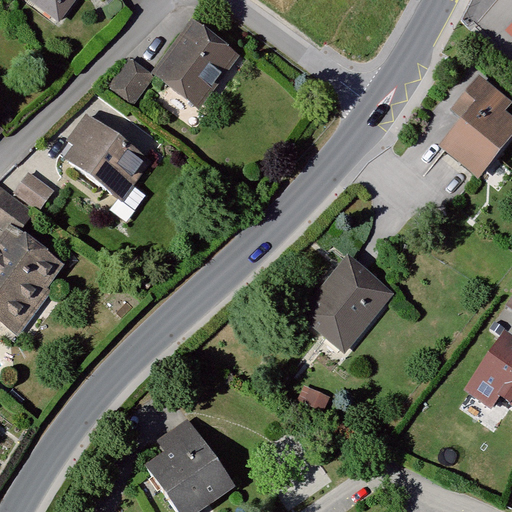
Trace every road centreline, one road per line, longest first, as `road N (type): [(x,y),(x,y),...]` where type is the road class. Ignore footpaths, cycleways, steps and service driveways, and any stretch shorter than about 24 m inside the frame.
road 1 (tertiary): [(19,511),(98,396),(270,233),(376,107)]
road 2 (residential): [(0,158),(168,0)]
road 3 (residential): [(376,107),(233,0)]
road 4 (residential): [(473,511),(380,470),(321,511)]
road 5 (unknown): [(352,175),(410,195),(460,115)]
road 6 (tertiary): [(376,107),(439,0)]
